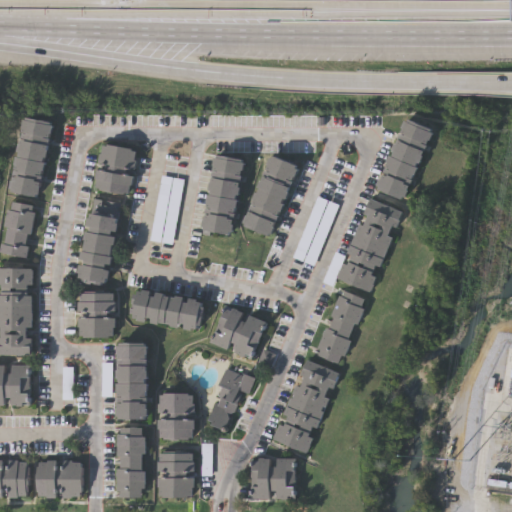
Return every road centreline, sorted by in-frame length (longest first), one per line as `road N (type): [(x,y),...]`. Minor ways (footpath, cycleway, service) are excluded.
road 1 (motorway): [(0,43),(281,78),(511,82)]
road 2 (motorway): [(151,15),(511,11)]
road 3 (motorway): [(280,34),(511,35)]
road 4 (motorway): [(65,29),(280,34)]
